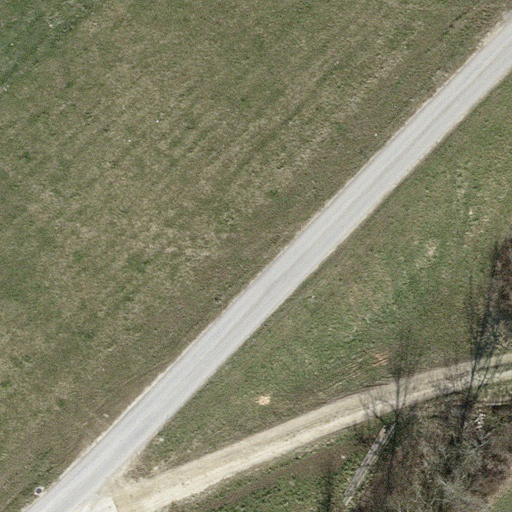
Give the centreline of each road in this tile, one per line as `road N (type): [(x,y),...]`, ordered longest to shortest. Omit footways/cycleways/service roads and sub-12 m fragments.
road 1 (unclassified): [(511,49),(45,511)]
road 2 (track): [(117,511),(420,385),(511,367)]
